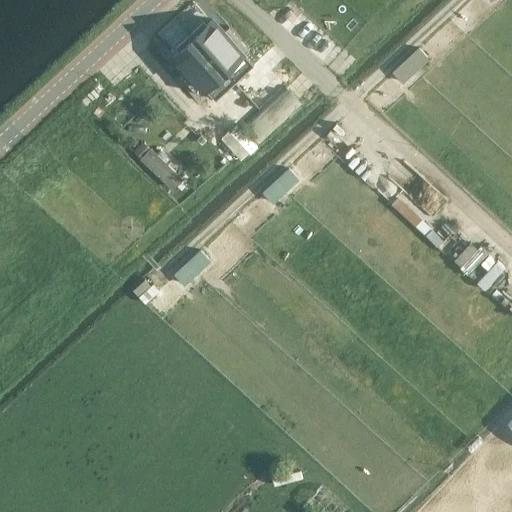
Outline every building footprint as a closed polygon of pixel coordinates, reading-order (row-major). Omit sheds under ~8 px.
[(203,21),(189,33),(234,82),(253,64),(243,52),(248,47),(228,25),(223,31),(211,18),(206,23),(203,21)] [(179,48),(173,53),(184,66),(178,71),(198,93),(204,87),(215,99),(234,82),(189,33),(176,46),(179,48)] [(394,67),(403,78),(430,56),(420,45),(394,67)] [(140,68),(96,109),(107,121),(151,80),(140,68)] [(259,143),(301,102),(285,85),(242,125),(259,143)] [(222,133),(240,156),(256,143),(238,121),(222,133)] [(142,153),(173,183),(182,174),(151,144),(142,153)] [(289,164),(263,188),(274,200),(300,175),(289,164)] [(201,246),(175,270),(185,281),(211,257),(201,246)]
